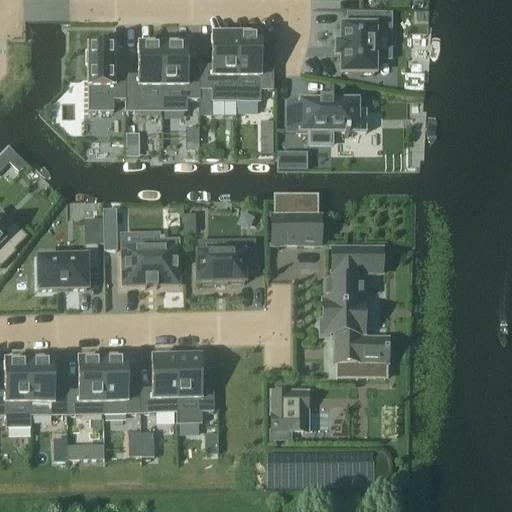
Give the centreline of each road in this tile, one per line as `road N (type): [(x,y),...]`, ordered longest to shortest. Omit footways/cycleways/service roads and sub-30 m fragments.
road 1 (residential): [(288,13),(0,9)]
road 2 (residential): [(0,333),(278,330)]
